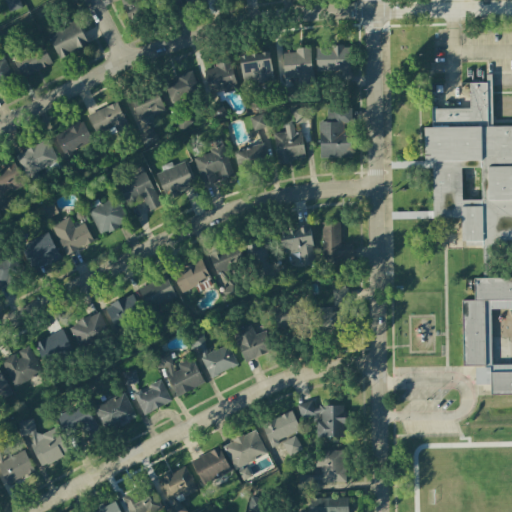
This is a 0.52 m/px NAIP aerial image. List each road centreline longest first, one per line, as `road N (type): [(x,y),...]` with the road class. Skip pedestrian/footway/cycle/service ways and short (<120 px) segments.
road 1 (residential): [(0,124),(125,60),(218,27),(331,9),(511,10)]
road 2 (residential): [(371,0),(381,511)]
road 3 (residential): [(373,188),(323,188),(232,209),(0,327)]
road 4 (residential): [(376,363),(279,381),(31,511)]
